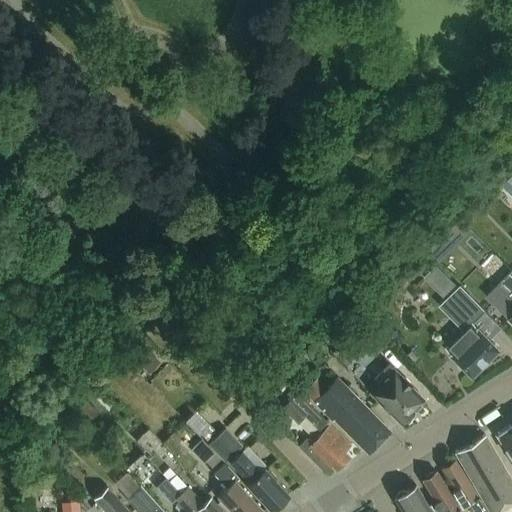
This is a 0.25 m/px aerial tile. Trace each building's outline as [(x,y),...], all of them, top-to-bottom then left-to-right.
[(511,176),(502,187),(511,196),(511,176)] [(461,224),(451,233),(459,242),(469,232),(463,226),(461,224)] [(439,245),(431,253),(433,256),(439,262),(447,254),(441,247),(439,245)] [(511,321),(511,269),(497,255),(483,269),(498,284),(511,298),(511,315),(509,318),(511,321)] [(438,264),(425,277),(447,299),(453,294),(460,287),(438,264)] [(511,298),(498,284),(487,295),(509,318),(511,315),(511,298)] [(474,376),(501,349),(480,327),(479,327),(474,322),(486,310),(462,285),(460,287),(453,294),(447,299),(441,306),(465,330),(447,348),(453,354),(474,376)] [(362,322),(353,330),(370,346),(378,338),(362,322)] [(145,347),(134,358),(149,374),(161,363),(145,347)] [(401,422),(424,399),(389,364),(376,377),(381,381),(371,392),(401,422)] [(368,452),(390,431),(338,378),(327,388),(317,378),(304,391),(314,401),(332,419),(333,417),(368,452)] [(297,392),(282,407),(309,433),(316,426),(318,428),(326,420),(297,392)] [(86,399),(77,410),(88,420),(97,410),(86,399)] [(511,422),(496,433),(511,457),(511,422)] [(351,446),(329,425),(311,442),(307,438),(299,446),(326,472),(333,464),(338,469),(349,458),(344,453),(351,446)] [(208,445),(214,451),(224,462),(241,446),(225,429),(208,445)] [(479,437),(455,451),(490,511),(495,511),(511,502),(511,480),(487,438),(484,434),(479,437)] [(214,451),(208,445),(202,438),(191,448),(203,461),(214,451)] [(53,441),(41,455),(56,467),(67,454),(53,441)] [(242,450),(230,461),(249,482),(247,485),(271,511),(278,505),(282,505),(288,499),(288,496),(289,494),(275,479),(277,477),(268,468),(267,470),(265,468),(261,471),(242,450)] [(487,511),(454,459),(452,460),(448,459),(443,463),(443,466),(441,467),(454,488),(451,489),(461,505),(466,502),(471,511),(487,511)] [(232,511),(263,511),(264,511),(235,481),(239,477),(224,462),(213,472),(227,486),(217,495),(232,511)] [(224,511),(211,497),(203,503),(176,474),(175,475),(168,469),(163,474),(165,477),(197,511),(224,511)] [(460,511),(436,471),(434,472),(431,471),(425,474),(424,478),(422,479),(435,501),(433,502),(439,511),(460,511)] [(197,511),(165,477),(155,486),(171,503),(176,498),(179,500),(176,503),(184,511),(197,511)] [(89,506),(95,511),(128,511),(130,511),(105,485),(92,498),(94,501),(89,506)] [(434,511),(429,504),(427,505),(415,485),(405,490),(402,490),(397,493),(394,498),(402,511),(434,511)] [(164,511),(140,486),(128,497),(141,511),(164,511)] [(95,511),(89,506),(80,496),(82,511),(95,511)] [(80,511),(80,501),(63,503),(63,511),(80,511)]
